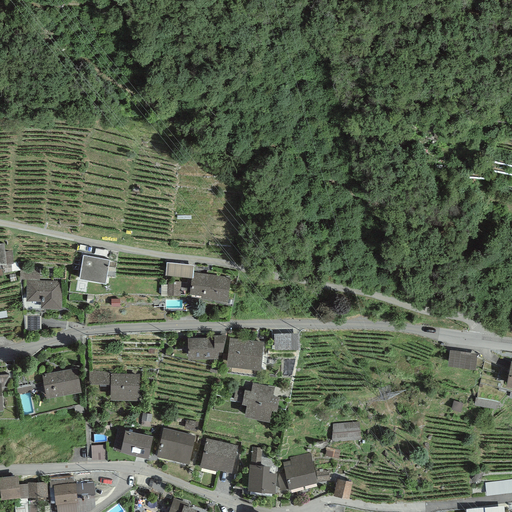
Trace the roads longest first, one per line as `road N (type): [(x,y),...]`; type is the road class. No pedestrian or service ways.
road 1 (unclassified): [(481,339),(467,318),(363,292),(0,223)]
road 2 (residential): [(481,339),(352,323),(161,325),(78,331),(0,352)]
road 3 (residential): [(0,469),(110,465),(270,511)]
road 4 (residential): [(294,511),(328,498),(400,508),(511,498)]
